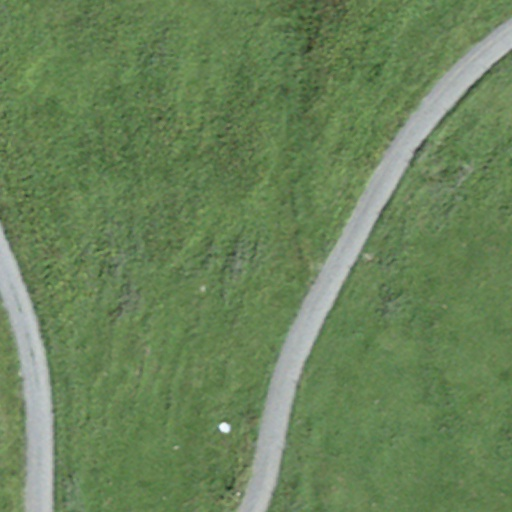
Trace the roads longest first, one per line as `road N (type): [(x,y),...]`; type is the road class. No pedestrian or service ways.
road 1 (track): [(511,41),(463,71),(379,174),(290,343),(237,511)]
road 2 (track): [(28,511),(31,389),(0,277)]
